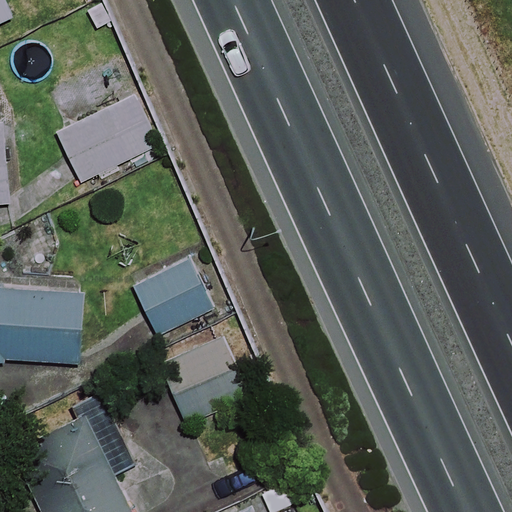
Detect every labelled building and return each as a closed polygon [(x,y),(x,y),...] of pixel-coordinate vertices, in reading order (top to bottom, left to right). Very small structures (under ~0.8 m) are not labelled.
[(157,145),(134,96),(56,132),(79,181),(157,145)] [(213,309),(190,257),(133,283),(157,335),(213,309)] [(87,289),(0,286),(0,363),(85,366),(87,289)] [(243,396),(216,333),(156,359),(183,422),(243,396)] [(0,511),(128,511),(113,481),(141,467),(107,397),(0,448),(0,511)]
